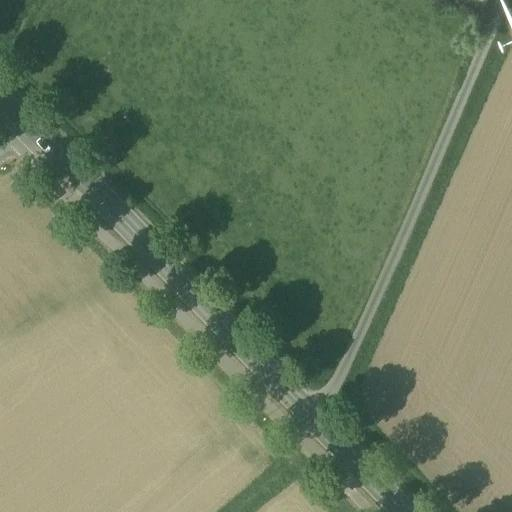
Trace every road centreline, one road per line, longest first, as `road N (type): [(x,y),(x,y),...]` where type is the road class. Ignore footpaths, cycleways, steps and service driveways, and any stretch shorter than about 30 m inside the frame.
road 1 (residential): [(508,0),(317,424)]
road 2 (secondary): [(38,129),(317,424)]
road 3 (secondary): [(317,424),(403,511)]
